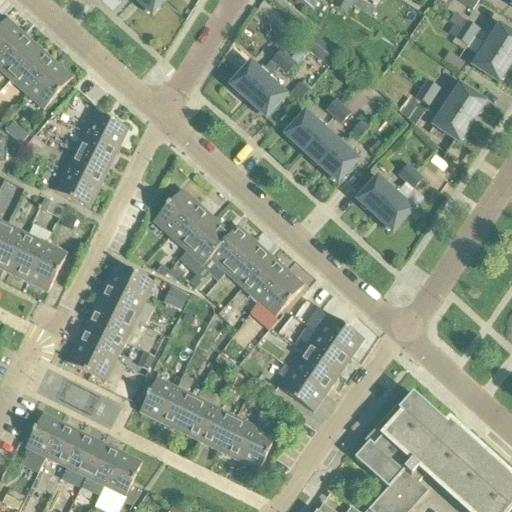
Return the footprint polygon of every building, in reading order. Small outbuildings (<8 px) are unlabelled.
[(136,0),(134,2),(142,9),(142,12),(148,16),(150,16),(152,18),(168,0),(136,0)] [(320,0),(290,0),(312,13),(320,0)] [(340,0),(339,1),(350,8),(355,0),(340,0)] [(355,0),(350,8),(358,13),(363,4),(355,0)] [(457,0),(455,3),(473,14),(479,4),(471,0),(457,0)] [(350,8),(339,1),(334,10),(345,17),(350,8)] [(415,37),(421,42),(440,15),(433,11),(415,37)] [(449,26),(453,28),(473,41),(478,32),(455,17),(449,26)] [(0,63),(24,37),(7,22),(0,29),(0,63)] [(473,41),(453,28),(448,37),(467,49),(473,41)] [(489,38),(483,47),(511,66),(511,64),(511,37),(499,29),(492,40),(489,38)] [(24,37),(0,63),(0,73),(11,84),(40,52),(24,37)] [(339,58),(312,37),(302,50),(328,71),(339,58)] [(511,66),(483,47),(477,56),(480,58),(473,70),(499,86),(500,83),(503,82),(506,77),(506,75),(511,66)] [(40,52),(11,84),(27,99),(56,66),(40,52)] [(271,64),(279,71),(288,60),(281,54),(271,64)] [(288,60),(279,71),(287,78),(296,67),(288,60)] [(56,66),(27,99),(44,114),(73,82),(56,66)] [(240,98),(248,105),(271,80),(263,72),(260,75),(251,66),(230,89),(233,91),(233,94),(237,98),(240,98)] [(271,80),(248,105),(256,112),(256,115),(260,119),(263,119),(266,121),(286,99),(276,90),(279,87),(271,80)] [(428,84),(422,93),(434,100),(439,92),(428,84)] [(450,98),(444,107),(472,126),(478,117),(481,116),(484,112),(483,109),(485,106),(460,89),(453,100),(450,98)] [(434,100),(422,93),(416,101),(428,109),(434,100)] [(326,113),(334,120),(343,110),(335,103),(326,113)] [(472,126),(444,107),(438,116),(441,118),(434,129),(459,146),(461,143),(463,142),(467,138),(466,135),(472,126)] [(343,110),(334,120),(342,127),(351,117),(343,110)] [(95,115),(85,135),(119,152),(129,132),(95,115)] [(295,147),(303,154),(326,129),(318,122),(315,125),(305,116),(285,138),(288,141),(288,144),(292,147),(295,147)] [(5,135),(20,148),(29,138),(13,125),(5,135)] [(351,136),(359,143),(368,133),(360,126),(351,136)] [(318,168),(320,170),(340,148),(340,147),(331,139),(334,137),(326,129),(303,154),(310,162),(311,165),(315,168),(318,168)] [(85,135),(75,155),(109,172),(119,152),(85,135)] [(340,148),(320,170),(328,177),(328,180),(332,184),(335,184),(338,186),(358,164),(348,155),(351,152),(342,144),(340,147),(340,148)] [(376,161),(384,152),(377,145),(369,154),(376,161)] [(75,155),(65,175),(100,192),(109,172),(75,155)] [(406,185),(415,175),(407,168),(398,179),(406,185)] [(100,192),(65,175),(55,195),(90,212),(100,192)] [(395,197),(375,220),(383,227),(383,230),(387,234),(390,233),(393,236),(413,214),(403,205),(406,202),(405,201),(423,182),(415,175),(406,185),(395,197)] [(395,197),(384,188),(377,181),(357,204),(360,206),(360,209),(364,213),(367,212),(375,220),(395,197)] [(182,193),(153,225),(171,241),(199,209),(182,193)] [(45,202),(40,212),(51,218),(56,208),(45,202)] [(199,209),(171,241),(187,255),(216,223),(199,209)] [(67,217),(63,225),(73,230),(78,222),(67,217)] [(216,223),(187,255),(203,270),(210,262),(209,262),(232,237),(231,237),(216,223)] [(0,242),(0,272),(7,276),(27,237),(7,228),(0,242)] [(232,237),(209,262),(210,262),(225,277),(254,244),(238,230),(231,237),(232,237)] [(7,276),(27,286),(46,247),(27,237),(7,276)] [(254,244),(225,277),(242,291),(270,259),(254,244)] [(46,247),(27,286),(48,296),(67,257),(46,247)] [(270,259),(242,291),(258,305),(286,273),(270,259)] [(203,270),(189,286),(199,295),(213,279),(219,284),(225,277),(210,262),(203,270)] [(116,267),(106,287),(145,306),(155,286),(116,267)] [(174,269),(168,277),(177,285),(184,277),(174,269)] [(286,273),(258,305),(275,321),(304,289),(286,273)] [(106,287),(96,307),(135,326),(145,306),(106,287)] [(96,307),(87,327),(125,346),(135,326),(96,307)] [(329,318),(316,337),(352,361),(364,343),(329,318)] [(460,348),(474,330),(466,324),(453,342),(460,348)] [(87,327),(77,346),(116,365),(125,346),(87,327)] [(316,337),(303,355),(339,380),(352,361),(316,337)] [(116,365),(77,346),(67,367),(106,386),(116,365)] [(303,355),(291,373),(326,398),(339,380),(303,355)] [(148,374),(154,361),(144,356),(137,369),(148,374)] [(326,398),(291,373),(278,391),(313,416),(326,398)] [(225,394),(235,399),(244,381),(234,375),(225,394)] [(140,416),(160,426),(177,391),(157,381),(140,416)] [(160,426),(179,435),(196,401),(177,391),(160,426)] [(387,492),(369,511),(411,511),(428,494),(419,485),(431,472),(475,511),(511,511),(511,477),(507,473),(505,475),(495,465),(496,463),(485,453),(483,455),(472,445),(474,443),(463,433),(461,434),(459,433),(456,436),(413,397),(401,411),(398,409),(365,446),(367,448),(355,462),(387,492)] [(179,435),(199,445),(216,411),(196,401),(179,435)] [(199,445),(219,455),(236,421),(216,411),(199,445)] [(45,461),(46,461),(63,427),(43,417),(26,451),(36,457),(45,461)] [(219,455),(239,465),(256,430),(236,421),(219,455)] [(46,461),(66,471),(82,437),(63,427),(46,461)] [(256,430),(239,465),(259,475),(276,440),(256,430)] [(66,471),(85,481),(102,446),(82,437),(66,471)] [(85,481),(105,490),(122,456),(102,446),(85,481)] [(122,456),(105,490),(125,500),(130,491),(142,466),(122,456)] [(37,477),(45,461),(36,457),(28,472),(37,477)] [(125,500),(123,505),(132,510),(141,497),(130,491),(125,500)] [(18,511),(25,500),(9,493),(2,506),(14,511),(18,511)]
